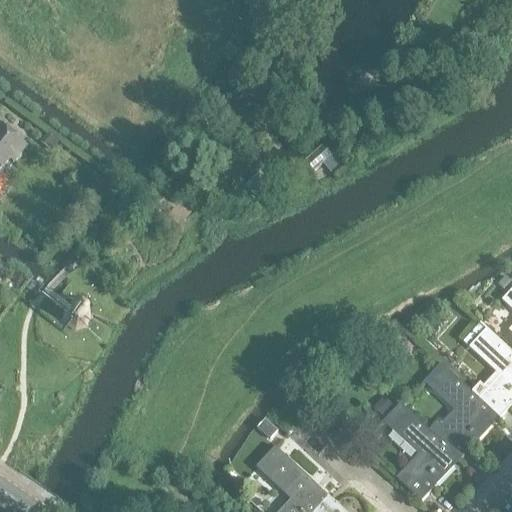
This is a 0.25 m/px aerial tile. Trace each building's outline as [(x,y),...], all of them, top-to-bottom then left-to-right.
[(449,70),(415,46),(407,57),(429,72),(430,70),(443,79),(449,70)] [(11,163),(24,146),(0,126),(0,173),(3,169),(1,167),(8,160),(11,163)] [(328,145),(308,161),(316,170),(327,162),(336,172),(345,165),(328,145)] [(99,186),(104,179),(75,159),(71,165),(85,175),(84,176),(99,186)] [(85,329),(93,317),(88,309),(79,303),(68,306),(63,316),(65,326),(74,332),(85,329)] [(481,384),(472,394),(478,400),(499,419),(511,405),(511,354),(480,325),(467,340),(500,371),(485,388),(481,384)] [(430,433),(440,442),(460,461),(499,419),(478,400),(472,394),(441,366),(425,384),(456,413),(443,427),(439,423),(430,433)] [(386,421),(395,429),(421,453),(396,480),(421,503),(460,461),(440,442),(430,433),(409,414),(401,406),(386,421)] [(267,422),(275,430),(282,423),(274,415),(267,422)] [(314,511),(328,497),(275,448),(256,469),(294,505),(287,511),(314,511)] [(343,511),(328,497),(314,511),(343,511)]
